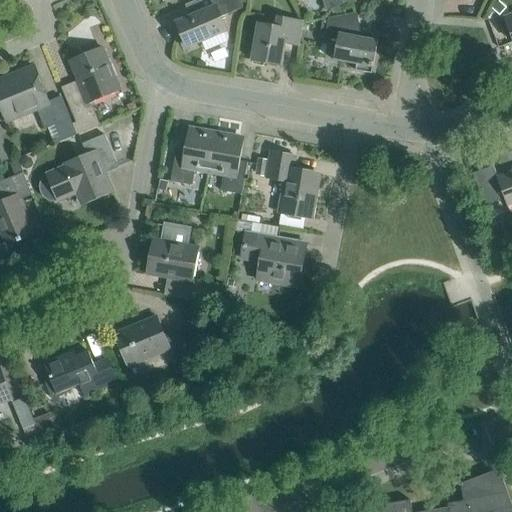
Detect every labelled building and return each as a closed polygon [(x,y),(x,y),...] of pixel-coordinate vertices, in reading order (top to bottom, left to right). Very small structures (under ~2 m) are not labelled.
[(220,17),(243,8),(239,0),(208,0),(212,7),(176,22),(183,39),(186,37),(190,47),(227,32),(220,17)] [(323,0),(328,10),(352,0),(323,0)] [(500,16),(506,9),(499,2),(492,10),(500,16)] [(467,6),(466,18),(476,18),(477,7),(467,6)] [(357,14),(328,19),(325,38),(337,41),(333,61),(356,65),(355,71),(372,74),(378,41),(361,37),(357,14)] [(298,46),(302,23),(277,18),(276,27),(258,24),(252,60),(282,66),(286,44),(298,46)] [(76,123),(73,124),(77,135),(99,125),(89,101),(118,89),(102,50),(72,63),(83,88),(65,96),(76,123)] [(45,130),(56,126),(62,141),(77,135),(73,124),(73,125),(61,97),(48,102),(34,67),(0,80),(0,105),(7,122),(37,110),(45,130)] [(209,173),(216,133),(193,129),(189,152),(177,150),(171,182),(192,186),(195,170),(209,173)] [(242,195),(248,163),(236,160),(240,137),(216,133),(209,173),(223,175),(221,191),(242,195)] [(105,174),(118,168),(105,135),(82,144),(87,155),(64,164),(66,167),(49,174),(60,200),(77,194),(80,203),(112,189),(105,174)] [(0,162),(9,159),(0,137),(0,162)] [(311,219),(318,175),(293,170),(296,157),(271,152),(269,161),(268,168),(266,177),(266,178),(286,182),(280,213),(311,219)] [(261,160),(258,176),(266,177),(268,168),(269,161),(261,160)] [(511,171),(497,177),(493,166),(473,174),(485,206),(504,199),(507,207),(511,205),(511,171)] [(1,182),(0,182),(0,231),(7,247),(34,235),(19,200),(32,195),(22,173),(1,182)] [(159,181),(157,191),(165,192),(167,183),(159,181)] [(196,249),(188,248),(191,228),(163,223),(160,243),(155,242),(149,273),(176,278),(172,297),(218,305),(221,285),(190,279),(196,249)] [(298,288),(306,244),(245,233),(241,259),(260,262),(257,281),(298,288)] [(225,294),(223,307),(233,309),(233,308),(235,296),(225,294)] [(173,359),(185,354),(176,330),(164,335),(156,317),(114,334),(128,367),(170,350),(173,359)] [(73,351),(44,363),(51,381),(46,383),(52,399),(67,393),(66,391),(79,385),(84,397),(118,383),(107,359),(93,364),(88,351),(76,356),(73,351)] [(0,403),(11,399),(0,372),(0,403)] [(207,374),(196,378),(199,386),(200,387),(211,383),(209,378),(207,374)] [(12,403),(23,429),(33,425),(35,424),(24,398),(12,403)] [(33,425),(23,429),(28,440),(38,436),(33,425)] [(74,429),(63,434),(66,441),(74,438),(77,436),(74,429)] [(511,511),(511,504),(499,469),(459,484),(460,485),(461,485),(463,501),(448,504),(448,505),(412,511),(410,500),(379,505),(379,511),(511,511)]
